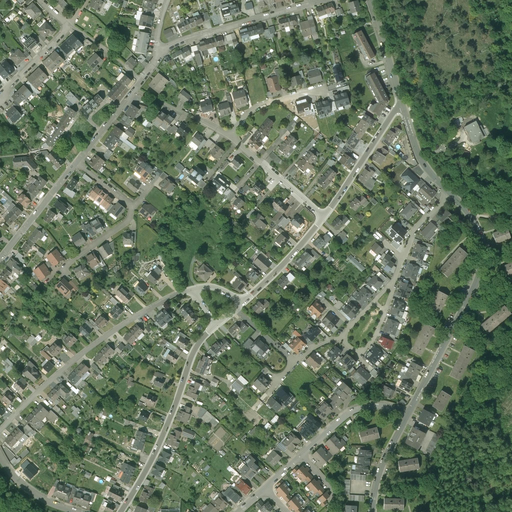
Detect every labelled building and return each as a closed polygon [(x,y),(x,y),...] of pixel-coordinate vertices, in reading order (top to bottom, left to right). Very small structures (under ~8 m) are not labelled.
[(68,6),(63,0),(59,4),(64,10),(68,6)] [(92,0),(89,7),(98,12),(104,3),(104,2),(99,0),(92,0)] [(156,4),(149,1),(147,0),(144,8),(147,9),(153,11),(156,4)] [(351,11),(352,14),(360,11),(357,1),(349,3),(351,11)] [(245,4),(247,11),(253,9),(251,3),(245,4)] [(335,11),(332,3),(324,6),(326,14),(335,11)] [(25,11),(33,19),(41,13),(33,4),(27,9),(25,10),(25,11)] [(229,7),(231,15),(239,13),(237,5),(233,6),(229,7)] [(316,9),(318,17),(326,14),(324,6),(316,9)] [(221,10),(223,17),(231,15),(229,7),(225,8),(221,10)] [(203,23),(199,16),(189,20),(185,22),(189,30),(203,23)] [(295,18),(295,17),(286,19),(289,27),(297,24),(295,18)] [(308,21),(312,35),(317,33),(312,17),(307,18),(308,21)] [(184,19),(183,18),(177,21),(179,25),(177,26),(181,33),(189,30),(185,22),(184,19)] [(42,20),(45,23),(50,28),(52,27),(43,19),(42,20)] [(289,27),(286,19),(278,21),(281,29),(289,27)] [(40,28),(45,23),(42,20),(37,25),(40,28)] [(299,24),(303,37),(312,35),(308,21),(301,23),(299,24)] [(37,31),(44,38),(49,33),(51,35),(55,32),(50,28),(45,23),(40,28),(37,31)] [(264,32),(261,25),(248,29),(250,36),(264,32)] [(163,32),(166,39),(173,35),(170,29),(163,32)] [(239,31),(242,39),(250,36),(248,29),(239,31)] [(353,36),(359,48),(363,46),(364,48),(368,46),(360,31),(353,36)] [(139,32),(138,39),(148,41),(150,34),(144,33),(139,32)] [(66,42),(73,49),(76,52),(83,45),(78,40),(77,41),(72,36),(66,42)] [(38,44),(31,37),(28,40),(26,39),(22,42),(26,47),(30,51),(38,44)] [(224,45),(221,37),(213,39),(215,47),(224,45)] [(148,41),(138,39),(136,46),(147,48),(148,41)] [(207,49),(215,47),(213,39),(205,42),(207,49)] [(87,48),(92,44),(87,40),(83,44),(87,48)] [(236,53),(234,48),(233,44),(232,40),(228,41),(231,55),(232,55),(236,53)] [(66,42),(60,48),(64,53),(67,55),(73,49),(66,42)] [(201,51),(207,49),(205,42),(199,43),(199,45),(201,50),(201,51)] [(147,48),(136,46),(135,52),(146,55),(147,48)] [(366,61),(374,57),(368,46),(364,48),(363,46),(359,48),(366,61)] [(179,51),(183,59),(191,55),(187,47),(179,51)] [(10,58),(17,65),(25,58),(22,54),(18,50),(10,58)] [(183,59),(179,51),(172,55),(176,63),(181,60),(183,65),(186,63),(183,59)] [(202,65),(198,51),(194,52),(198,66),(202,65)] [(49,58),(57,66),(63,60),(59,56),(55,52),(49,58)] [(67,59),(62,55),(61,53),(59,56),(63,60),(64,62),(67,59)] [(93,69),(96,66),(102,60),(96,54),(87,63),(93,69)] [(170,67),(176,65),(174,59),(171,60),(169,56),(166,57),(170,67)] [(51,71),(52,72),(58,67),(57,66),(49,58),(43,64),(47,68),(51,72),(51,71)] [(125,64),(131,70),(137,64),(131,58),(125,64)] [(9,75),(14,71),(10,67),(6,62),(1,66),(9,75)] [(9,75),(1,66),(0,66),(0,75),(4,80),(9,75)] [(33,74),(42,83),(48,77),(43,72),(39,68),(33,74)] [(54,74),(52,72),(51,71),(51,72),(47,68),(45,70),(50,75),(51,76),(54,74)] [(343,80),(339,68),(332,70),(336,82),(343,80)] [(274,71),(276,77),(277,80),(283,78),(280,69),(274,71)] [(319,71),(308,74),(308,77),(308,78),(308,81),(310,81),(310,84),(322,81),(321,77),(319,71)] [(149,86),(157,93),(167,80),(159,73),(149,86)] [(31,84),(36,89),(42,83),(33,74),(27,80),(31,84)] [(380,87),(373,74),(366,78),(373,91),(380,87)] [(119,82),(125,88),(131,81),(125,76),(119,82)] [(292,83),(293,87),(302,84),(301,79),(300,76),(298,77),(289,79),(292,83)] [(267,80),(271,93),(280,90),(277,80),(276,77),(267,80)] [(171,79),(169,83),(175,87),(177,84),(171,79)] [(107,96),(113,101),(125,88),(119,82),(107,96)] [(38,91),(36,89),(31,84),(28,86),(30,88),(35,93),(38,91)] [(18,92),(26,100),(32,94),(28,90),(24,86),(18,92)] [(387,99),(380,87),(373,91),(379,103),(379,104),(387,99)] [(232,93),(236,107),(248,103),(245,94),(244,90),(243,90),(232,93)] [(191,97),(183,91),(178,97),(186,103),(191,97)] [(19,104),(20,106),(26,100),(18,92),(12,98),(16,102),(19,105),(19,104)] [(346,93),(340,95),(343,106),(349,104),(346,93)] [(98,95),(94,99),(99,105),(103,101),(98,95)] [(340,95),(333,96),(337,108),(343,106),(340,95)] [(69,101),(73,105),(78,100),(74,96),(69,101)] [(82,109),(87,115),(99,105),(94,99),(82,109)] [(307,99),(301,101),(305,113),(310,111),(311,113),(314,112),(312,105),(311,104),(308,105),(307,99)] [(369,110),(379,117),(388,102),(387,99),(379,104),(379,103),(377,104),(374,105),(373,106),(372,106),(369,110)] [(201,103),(203,113),(209,111),(209,110),(211,110),(212,109),(211,106),(209,101),(201,103)] [(301,101),(294,103),(298,115),(305,113),(301,101)] [(331,112),(330,111),(328,103),(327,101),(321,103),(324,114),(331,112)] [(21,107),(20,106),(19,104),(19,105),(16,102),(14,104),(21,111),(23,109),(21,107)] [(321,102),(315,104),(317,112),(318,115),(324,114),(321,103),(321,102)] [(228,103),(218,106),(221,116),(231,113),(228,104),(228,103)] [(19,113),(21,111),(14,104),(11,106),(13,108),(14,109),(14,108),(19,113)] [(139,110),(131,105),(125,114),(133,119),(139,110)] [(6,114),(14,123),(22,116),(19,113),(14,108),(14,109),(13,108),(6,114)] [(76,113),(70,108),(66,113),(73,118),(76,113)] [(160,126),(166,130),(169,126),(174,120),(168,115),(167,117),(161,112),(153,122),(159,127),(160,126)] [(73,118),(66,113),(58,126),(64,130),(73,118)] [(120,122),(128,127),(133,119),(125,114),(120,122)] [(369,118),(365,115),(361,120),(369,125),(371,127),(374,121),(369,118)] [(268,119),(258,131),(265,136),(271,129),(269,127),(273,122),(268,119)] [(356,136),(360,139),(369,125),(361,120),(354,131),(358,134),(356,136)] [(479,127),(476,121),(464,127),(467,133),(469,132),(471,134),(470,135),(474,142),(479,140),(486,136),(480,126),(479,127)] [(177,132),(185,138),(191,130),(188,127),(189,125),(187,123),(185,125),(183,123),(178,129),(177,132)] [(291,127),(291,126),(289,125),(287,123),(283,127),(287,131),(291,127)] [(177,132),(178,129),(174,125),(172,128),(168,132),(167,134),(169,136),(172,132),(174,134),(177,132)] [(64,130),(58,126),(49,138),(55,142),(64,130)] [(123,132),(116,127),(111,134),(118,139),(123,132)] [(390,131),(385,139),(391,143),(396,136),(397,136),(400,131),(396,128),(393,133),(390,131)] [(252,138),(259,143),(261,141),(264,143),(268,138),(265,136),(258,131),(253,137),(252,138)] [(346,145),(353,150),(360,139),(356,136),(358,134),(354,131),(346,145)] [(241,142),(243,144),(251,135),(249,133),(241,142)] [(104,144),(111,150),(117,142),(119,144),(118,145),(127,152),(130,148),(124,143),(118,139),(111,134),(104,144)] [(198,147),(204,139),(197,134),(191,141),(192,142),(189,145),(196,150),(198,147)] [(284,142),(291,148),(297,141),(290,135),(284,142)] [(338,146),(340,143),(341,142),(342,141),(335,136),(331,142),(338,146)] [(253,137),(252,137),(248,143),(257,151),(262,145),(259,143),(252,138),(253,137)] [(49,138),(46,143),(52,147),(55,142),(49,138)] [(196,150),(194,152),(196,154),(204,145),(207,142),(204,139),(198,147),(196,150)] [(212,151),(216,146),(208,139),(207,142),(204,145),(208,149),(209,148),(212,151)] [(313,139),(305,149),(307,151),(316,142),(313,139)] [(388,147),(391,143),(385,139),(383,142),(388,147)] [(126,140),(124,143),(130,148),(134,151),(136,148),(126,140)] [(291,148),(284,142),(278,150),(288,157),(294,150),(291,148)] [(346,145),(342,149),(350,155),(353,150),(346,145)] [(210,154),(217,160),(224,152),(217,146),(216,146),(212,151),(210,154)] [(344,155),(348,157),(350,155),(342,149),(339,147),(336,150),(342,153),(344,155)] [(304,159),(310,164),(319,154),(312,148),(304,159)] [(108,160),(113,153),(108,150),(103,157),(108,160)] [(48,157),(58,169),(64,164),(54,151),(50,155),(48,157)] [(272,152),(269,156),(278,164),(281,160),(272,152)] [(380,154),(376,152),(371,160),(379,165),(385,157),(384,157),(385,155),(381,152),(380,154)] [(337,160),(348,168),(354,161),(348,157),(344,155),(342,153),(342,154),(341,154),(337,160)] [(102,167),(105,162),(96,155),(92,160),(102,167)] [(232,162),(238,168),(243,163),(237,157),(232,162)] [(33,171),(37,168),(30,159),(26,158),(14,159),(14,167),(28,165),(33,171)] [(310,164),(304,159),(301,161),(300,160),(298,162),(299,164),(298,166),(304,171),(307,168),(310,171),(313,167),(310,164)] [(89,164),(98,171),(102,167),(92,160),(89,164)] [(139,167),(149,174),(153,169),(143,161),(139,167)] [(181,171),(185,166),(180,162),(176,167),(181,171)] [(380,172),(371,163),(367,168),(369,169),(374,172),(378,175),(378,174),(380,172)] [(141,176),(145,179),(149,174),(139,167),(135,172),(141,176)] [(205,174),(197,167),(189,177),(197,184),(201,180),(205,174)] [(336,174),(330,168),(324,175),(331,181),(336,174)] [(159,177),(163,173),(158,169),(155,172),(157,174),(157,175),(159,177)] [(368,171),(365,169),(363,172),(358,180),(364,184),(363,186),(366,187),(366,188),(370,191),(374,185),(373,185),(375,181),(372,179),(370,179),(369,179),(374,172),(369,169),(368,171)] [(404,186),(410,191),(416,184),(419,181),(407,170),(401,177),(408,183),(404,186)] [(162,179),(163,179),(165,181),(166,179),(168,176),(163,172),(163,173),(159,177),(162,179)] [(84,174),(82,177),(90,183),(92,180),(84,174)] [(132,180),(135,182),(138,178),(134,174),(130,179),(132,180)] [(331,181),(324,175),(318,183),(325,188),(331,181)] [(218,176),(212,184),(217,188),(223,181),(218,176)] [(41,190),(47,183),(40,177),(37,181),(34,185),(41,190)] [(72,191),(78,182),(73,178),(63,192),(72,198),(75,194),(72,191)] [(165,191),(169,194),(176,186),(166,179),(165,181),(163,183),(162,183),(159,186),(162,188),(162,189),(162,190),(163,191),(165,191)] [(135,192),(136,192),(138,191),(137,189),(140,186),(135,182),(132,180),(127,186),(135,192)] [(201,180),(197,184),(196,184),(202,189),(206,184),(201,180)] [(223,181),(217,188),(220,191),(218,192),(222,195),(223,193),(227,188),(229,186),(223,181)] [(252,189),(259,195),(265,188),(258,182),(252,189)] [(28,192),(35,197),(41,190),(34,185),(28,192)] [(416,194),(427,204),(436,194),(432,190),(432,191),(425,185),(420,190),(416,194)] [(90,195),(95,200),(102,191),(96,187),(93,190),(89,195),(90,195)] [(229,198),(233,193),(227,188),(223,193),(226,195),(229,198)] [(106,195),(102,191),(95,200),(100,204),(106,197),(105,196),(106,195)] [(2,194),(11,202),(13,200),(4,192),(2,194)] [(28,192),(27,194),(33,200),(35,197),(28,192)] [(26,207),(27,208),(29,206),(29,205),(31,202),(25,196),(23,194),(17,199),(20,202),(19,202),(23,205),(26,208),(26,207)] [(25,196),(31,202),(33,200),(27,194),(25,196)] [(106,209),(110,204),(113,200),(108,196),(107,198),(106,197),(100,204),(106,209)] [(358,201),(356,198),(349,205),(355,211),(361,204),(365,207),(369,203),(362,196),(358,201)] [(233,204),(239,209),(244,203),(239,198),(233,204)] [(282,203),(277,199),(271,205),(274,208),(278,212),(280,213),(282,215),(287,208),(284,205),(282,203)] [(64,204),(58,200),(54,206),(63,213),(67,209),(68,207),(64,204)] [(410,203),(417,210),(419,207),(412,201),(410,203)] [(64,204),(68,207),(67,209),(70,211),(73,207),(66,202),(64,204)] [(400,214),(407,220),(417,210),(410,203),(404,210),(405,211),(402,214),(401,214),(400,214)] [(10,213),(16,219),(22,212),(12,204),(7,210),(9,211),(10,213)] [(122,208),(118,204),(114,209),(111,212),(111,213),(117,218),(120,214),(122,214),(123,212),(123,210),(121,209),(122,208)] [(432,207),(429,204),(423,211),(425,213),(432,207)] [(140,212),(146,217),(148,217),(150,215),(151,215),(152,215),(154,212),(148,207),(145,205),(144,205),(140,211),(140,212)] [(277,226),(284,218),(281,216),(280,216),(279,215),(280,213),(278,212),(274,208),(273,210),(277,214),(271,220),(276,225),(277,226)] [(55,214),(50,211),(43,220),(49,224),(55,214)] [(446,211),(438,219),(439,220),(444,224),(445,225),(448,222),(450,225),(455,219),(446,211)] [(4,219),(10,225),(16,219),(10,213),(7,216),(4,219)] [(263,219),(258,214),(253,221),(258,225),(257,227),(257,228),(258,229),(259,229),(260,229),(261,230),(263,229),(266,226),(261,222),(263,219)] [(291,222),(298,228),(303,222),(296,216),(291,222)] [(350,222),(344,216),(340,220),(338,218),(331,225),(337,230),(343,223),(346,226),(350,222)] [(277,226),(278,227),(279,228),(281,225),(284,228),(291,220),(288,218),(286,220),(284,218),(277,226)] [(97,219),(90,223),(97,234),(104,230),(100,224),(97,219)] [(88,232),(91,237),(97,234),(90,223),(85,226),(85,227),(88,232)] [(430,224),(429,224),(420,234),(428,241),(434,234),(433,232),(437,228),(436,228),(431,223),(430,224)] [(405,233),(396,224),(389,232),(391,233),(389,235),(395,241),(398,244),(403,238),(402,237),(405,233)] [(280,234),(282,231),(279,228),(278,227),(277,226),(276,225),(273,228),(280,234)] [(40,231),(37,229),(29,239),(34,243),(42,233),(41,232),(40,231)] [(500,242),(500,243),(511,239),(507,229),(493,234),(496,244),(500,242)] [(340,233),(336,238),(343,244),(347,239),(345,237),(347,235),(343,231),(341,233),(340,233)] [(333,236),(329,232),(322,239),(320,237),(313,244),(319,250),(325,243),(326,243),(333,236)] [(74,243),(77,248),(78,247),(80,245),(81,245),(85,242),(86,242),(83,239),(80,233),(79,233),(71,239),(72,239),(74,243)] [(124,234),(123,244),(132,244),(132,241),(132,235),(128,235),(128,234),(124,234)] [(276,242),(282,247),(287,241),(281,235),(276,242)] [(34,243),(29,239),(22,248),(27,252),(34,243)] [(398,244),(395,241),(391,245),(396,250),(400,246),(398,244)] [(382,250),(375,243),(370,249),(377,255),(382,250)] [(98,249),(104,258),(112,253),(111,252),(109,248),(108,245),(107,244),(98,249)] [(421,246),(416,244),(415,248),(414,248),(413,250),(424,254),(427,248),(421,246)] [(467,255),(459,248),(449,259),(457,266),(467,255)] [(56,250),(51,254),(58,263),(63,259),(62,257),(58,253),(56,250)] [(295,264),(301,269),(307,262),(308,263),(315,255),(317,258),(319,256),(312,250),(308,254),(306,251),(295,264)] [(424,254),(413,250),(412,252),(413,252),(411,257),(422,261),(425,254),(424,254)] [(260,255),(266,260),(267,259),(268,258),(261,251),(259,254),(260,255)] [(86,257),(92,267),(99,263),(99,262),(94,255),(93,253),(86,257)] [(53,265),(54,266),(58,263),(51,254),(47,257),(49,260),(53,265)] [(392,258),(387,254),(386,255),(382,260),(381,263),(385,266),(389,261),(392,258)] [(253,263),(265,272),(272,264),(267,259),(266,260),(260,255),(253,263)] [(329,255),(324,260),(329,264),(333,259),(329,255)] [(366,270),(352,257),(349,260),(363,273),(366,270)] [(17,263),(12,259),(6,265),(17,274),(22,268),(18,266),(19,265),(17,263)] [(450,274),(450,275),(457,266),(449,259),(439,270),(447,277),(450,274)] [(394,265),(389,261),(385,266),(383,269),(388,273),(389,271),(393,266),(394,265)] [(415,266),(409,263),(407,268),(406,270),(417,274),(420,267),(415,266)] [(74,270),(78,278),(83,275),(84,277),(89,273),(83,264),(74,270)] [(44,265),(39,268),(45,277),(50,274),(47,269),(44,265)] [(198,275),(205,281),(212,273),(203,265),(200,269),(202,271),(198,275)] [(253,269),(258,274),(260,272),(253,265),(251,268),(253,269)] [(39,279),(40,281),(45,277),(39,268),(34,272),(36,274),(39,279)] [(6,279),(11,273),(6,269),(0,275),(0,278),(4,282),(4,281),(8,285),(10,282),(6,279)] [(258,274),(253,269),(246,277),(253,283),(259,275),(258,274)] [(417,274),(406,270),(405,272),(406,272),(404,277),(410,279),(415,281),(417,274)] [(147,278),(154,284),(160,278),(153,271),(147,278)] [(239,278),(241,281),(243,279),(236,272),(234,275),(238,279),(239,278)] [(283,276),(277,283),(282,288),(289,282),(290,282),(294,278),(290,274),(286,278),(283,276)] [(376,279),(381,283),(386,278),(381,274),(376,279)] [(376,279),(375,277),(372,280),(371,279),(368,282),(377,290),(379,288),(382,284),(381,283),(376,279)] [(232,286),(240,292),(246,285),(241,281),(239,278),(238,279),(232,286)] [(59,290),(64,295),(66,292),(68,294),(70,291),(69,290),(71,288),(71,287),(71,286),(68,283),(65,281),(61,282),(58,285),(61,288),(59,290)] [(68,283),(71,286),(71,287),(74,290),(77,287),(75,286),(71,281),(70,281),(68,283)] [(134,289),(141,295),(147,289),(140,282),(134,289)] [(412,286),(402,282),(400,289),(410,293),(412,286)] [(126,303),(126,304),(132,297),(122,288),(116,294),(126,303)] [(366,290),(364,288),(362,291),(361,290),(358,293),(367,301),(369,300),(368,299),(372,295),(371,294),(366,290)] [(410,293),(400,289),(398,292),(396,295),(407,299),(410,293)] [(448,296),(438,291),(437,295),(436,295),(430,307),(439,312),(448,296)] [(367,301),(358,293),(353,298),(358,302),(362,306),(365,302),(366,303),(367,301)] [(116,294),(113,297),(118,302),(120,304),(120,303),(121,304),(123,303),(125,304),(126,303),(116,294)] [(350,299),(356,304),(358,302),(353,298),(351,296),(349,298),(350,299)] [(112,297),(110,300),(115,305),(118,302),(113,297),(112,297)] [(354,307),(357,305),(356,304),(350,299),(348,302),(350,303),(354,307)] [(269,304),(265,300),(261,305),(259,302),(252,309),(258,315),(264,308),(265,308),(269,304)] [(318,302),(316,300),(314,303),(308,310),(312,313),(313,314),(320,306),(317,303),(318,302)] [(406,305),(394,301),(392,307),(404,311),(406,305)] [(354,307),(350,303),(346,307),(355,315),(358,311),(354,307)] [(192,312),(186,305),(179,311),(185,318),(192,312)] [(110,313),(116,318),(122,312),(116,306),(110,313)] [(320,306),(313,314),(317,318),(323,311),(323,312),(326,309),(324,307),(323,308),(320,306)] [(511,314),(504,306),(492,316),(499,324),(511,314)] [(351,319),(355,315),(346,307),(343,311),(347,315),(351,319)] [(404,311),(392,307),(390,313),(401,318),(404,311)] [(167,313),(165,310),(162,312),(162,311),(159,314),(167,323),(172,318),(167,313)] [(347,315),(343,311),(341,310),(339,312),(345,318),(347,315)] [(185,318),(191,325),(197,319),(192,312),(185,318)] [(330,313),(321,322),(326,326),(334,317),(330,313)] [(167,323),(159,314),(156,316),(157,317),(154,319),(156,321),(161,327),(167,323)] [(96,324),(101,329),(108,322),(102,316),(95,323),(96,324)] [(481,325),(488,334),(499,324),(492,316),(481,325)] [(330,330),(338,321),(334,317),(326,326),(330,330)] [(399,323),(387,319),(385,325),(397,330),(399,323)] [(85,324),(91,330),(93,327),(89,322),(87,321),(84,324),(85,324)] [(229,331),(234,337),(241,330),(242,331),(246,327),(242,323),(238,327),(236,325),(229,331)] [(84,335),(86,337),(92,331),(91,330),(85,324),(79,330),(84,335)] [(418,338),(427,343),(435,329),(425,324),(424,328),(423,328),(418,338)] [(143,331),(137,325),(130,332),(137,338),(143,331)] [(390,334),(394,336),(397,330),(385,325),(383,332),(390,334)] [(310,340),(312,341),(319,333),(313,327),(310,330),(310,329),(308,329),(307,331),(307,333),(305,335),(310,340)] [(297,337),(299,339),(301,337),(295,331),(293,333),(297,337)] [(124,338),(130,345),(137,338),(130,332),(124,338)] [(64,341),(70,347),(77,340),(71,334),(68,337),(64,341)] [(305,335),(304,334),(302,336),(308,343),(310,340),(305,335)] [(176,344),(184,350),(189,343),(184,340),(180,337),(180,338),(176,344)] [(299,339),(297,337),(294,341),(293,342),(301,349),(303,346),(304,347),(306,345),(304,343),(303,343),(299,339)] [(388,340),(381,337),(379,342),(381,343),(381,345),(383,346),(385,347),(385,349),(387,349),(388,348),(391,349),(394,342),(388,340)] [(411,351),(421,356),(427,343),(418,338),(411,351)] [(229,342),(227,340),(226,341),(224,339),(221,343),(220,342),(218,343),(217,342),(210,349),(211,349),(216,354),(217,356),(221,353),(219,351),(222,348),(224,350),(230,345),(228,343),(229,342)] [(247,349),(253,343),(249,339),(243,345),(247,349)] [(269,348),(258,339),(250,348),(260,357),(269,348)] [(295,352),(297,355),(299,353),(298,352),(301,349),(293,342),(292,343),(289,346),(295,352)] [(166,346),(175,352),(177,348),(168,343),(166,346)] [(48,350),(54,356),(61,349),(55,344),(50,349),(48,350)] [(113,351),(107,345),(101,352),(107,358),(113,351)] [(474,350),(465,346),(463,350),(463,349),(457,361),(466,366),(474,350)] [(341,352),(335,347),(332,350),(332,349),(330,352),(328,355),(333,361),(334,360),(338,356),(341,352)] [(379,351),(375,347),(372,351),(371,350),(369,352),(378,360),(383,355),(379,351)] [(379,351),(383,355),(386,357),(388,355),(381,349),(379,351)] [(46,353),(43,350),(40,353),(48,361),(51,358),(46,353)] [(166,358),(174,363),(178,356),(171,351),(166,358)] [(94,359),(101,365),(107,358),(101,352),(94,359)] [(378,360),(369,352),(368,353),(369,354),(365,357),(370,362),(374,365),(378,360)] [(319,364),(322,361),(313,353),(306,360),(315,368),(316,367),(317,368),(318,368),(320,366),(319,365),(319,364)] [(343,365),(349,370),(352,367),(356,363),(347,355),(344,358),(341,361),(344,364),(343,365)] [(338,365),(341,361),(344,358),(341,356),(340,358),(336,362),(335,363),(338,365)] [(196,371),(206,375),(207,371),(205,370),(207,366),(209,367),(212,360),(205,358),(203,361),(201,360),(200,360),(200,361),(196,371)] [(36,371),(37,369),(29,361),(27,364),(29,367),(30,366),(35,370),(36,371)] [(43,367),(48,372),(54,366),(48,361),(43,367)] [(466,366),(457,361),(452,372),(450,376),(459,380),(466,366)] [(377,368),(374,365),(370,362),(368,364),(375,370),(377,368)] [(89,369),(82,363),(74,372),(81,378),(89,369)] [(416,365),(412,363),(409,369),(418,374),(421,367),(416,365)] [(35,370),(30,366),(29,367),(23,373),(28,378),(29,377),(35,370)] [(363,371),(360,368),(356,371),(352,376),(357,381),(365,372),(364,370),(363,371)] [(352,376),(356,371),(354,369),(350,374),(348,376),(350,378),(352,376)] [(410,378),(414,380),(418,374),(409,369),(406,375),(405,375),(410,378)] [(29,377),(34,382),(39,376),(36,373),(37,373),(36,372),(36,371),(35,370),(29,377)] [(68,378),(74,384),(81,378),(74,372),(68,378)] [(365,372),(357,381),(362,386),(371,377),(365,372)] [(266,379),(262,375),(253,384),(257,388),(266,379)] [(237,379),(245,386),(248,382),(241,376),(237,379)] [(154,384),(161,387),(164,381),(157,378),(154,384)] [(214,379),(211,385),(216,388),(219,382),(214,379)] [(237,379),(231,386),(233,388),(232,390),(238,395),(239,394),(238,393),(245,386),(237,379)] [(257,388),(262,392),(270,383),(266,379),(257,388)] [(18,391),(20,393),(26,387),(19,380),(14,387),(18,391)] [(399,387),(408,392),(412,385),(407,383),(403,381),(402,382),(399,387)] [(186,395),(196,400),(198,395),(195,394),(197,390),(198,390),(200,384),(195,382),(194,385),(191,384),(186,395)] [(346,394),(347,393),(348,393),(351,390),(343,382),(338,387),(339,388),(346,394)] [(59,387),(57,385),(52,391),(58,396),(59,397),(61,394),(65,397),(70,392),(61,384),(59,387)] [(384,386),(382,385),(378,392),(390,399),(390,398),(391,396),(391,395),(392,393),(393,391),(394,392),(394,391),(390,389),(384,386)] [(335,394),(342,401),(346,397),(345,397),(347,395),(346,394),(339,388),(334,393),(335,394)] [(281,399),(285,402),(283,404),(284,405),(286,407),(295,398),(293,396),(290,398),(289,397),(290,397),(285,393),(280,389),(276,394),(279,397),(281,399)] [(58,396),(52,391),(48,396),(53,401),(58,396)] [(451,396),(442,391),(432,407),(441,412),(443,408),(444,409),(451,396)] [(2,398),(8,405),(14,399),(8,392),(3,397),(2,398)] [(209,400),(213,403),(218,397),(215,394),(209,400)] [(337,405),(338,407),(342,403),(341,403),(342,401),(335,394),(330,399),(332,401),(337,405)] [(145,402),(153,406),(156,399),(148,395),(147,398),(145,402)] [(275,401),(272,398),(267,403),(276,411),(281,406),(275,401)] [(275,401),(281,406),(282,407),(284,405),(283,404),(277,399),(275,401)] [(298,402),(296,400),(288,409),(290,411),(298,402)] [(328,406),(325,403),(320,408),(327,414),(332,410),(332,409),(328,406)] [(46,416),(49,412),(40,404),(32,413),(38,419),(40,422),(46,416)] [(72,408),(78,413),(81,410),(75,405),(72,408)] [(176,419),(186,424),(190,415),(188,414),(190,409),(185,406),(184,409),(181,408),(176,419)] [(219,422),(205,409),(201,408),(198,416),(201,419),(207,424),(209,421),(215,426),(219,422)] [(323,419),(327,414),(320,408),(316,412),(323,419)] [(53,412),(51,410),(49,412),(46,416),(53,423),(58,417),(53,412)] [(425,411),(423,410),(420,415),(431,421),(434,415),(431,414),(425,411)] [(139,418),(146,422),(149,415),(142,412),(139,418)] [(25,420),(32,426),(38,419),(32,413),(25,420)] [(281,420),(276,415),(270,421),(273,423),(273,422),(274,423),(277,425),(281,420)] [(320,426),(309,415),(306,419),(307,421),(301,427),(302,428),(300,431),(303,434),(302,435),(306,438),(314,429),(316,431),(320,426)] [(425,424),(428,426),(431,421),(420,415),(418,420),(419,421),(425,424)] [(271,426),(267,423),(263,428),(267,431),(271,426)] [(21,430),(27,435),(28,434),(30,432),(29,431),(24,427),(21,430)] [(251,436),(257,429),(255,427),(249,434),(251,436)] [(24,434),(18,428),(11,435),(17,441),(24,434)] [(194,432),(184,428),(182,435),(192,439),(194,432)] [(359,432),(362,442),(366,441),(366,442),(380,438),(377,428),(359,432)] [(405,443),(418,449),(426,434),(413,428),(405,443)] [(166,443),(174,446),(177,438),(178,438),(180,433),(175,430),(174,434),(171,432),(170,435),(166,443)] [(146,434),(138,431),(136,439),(144,442),(146,434)] [(300,441),(291,433),(286,439),(287,440),(295,447),(300,441)] [(435,434),(425,451),(431,454),(440,436),(435,434)] [(5,441),(11,447),(17,441),(11,435),(5,441)] [(329,439),(339,450),(343,446),(339,441),(334,435),(329,439)] [(137,449),(141,451),(142,448),(143,448),(144,446),(142,446),(144,442),(136,439),(133,438),(130,447),(131,447),(130,450),(136,452),(137,449)] [(334,453),(335,454),(339,450),(329,439),(325,444),(330,449),(334,453)] [(295,447),(287,440),(283,444),(288,448),(291,451),(295,447)] [(288,448),(283,444),(279,448),(282,451),(284,452),(288,448)] [(277,446),(273,451),(278,455),(282,451),(279,448),(277,446)] [(316,452),(326,462),(330,458),(329,458),(329,457),(326,453),(321,448),(316,452)] [(171,456),(166,453),(163,451),(159,459),(167,463),(170,457),(171,456)] [(278,455),(273,451),(266,459),(273,467),(281,458),(278,455)] [(317,461),(320,465),(321,465),(322,466),(326,462),(316,452),(312,456),(317,461)] [(246,464),(256,473),(260,469),(254,463),(256,460),(251,456),(245,463),(246,464)] [(357,465),(368,466),(369,466),(369,458),(359,457),(358,457),(357,465)] [(404,471),(404,472),(419,469),(417,459),(398,462),(400,472),(404,471)] [(126,464),(124,463),(120,471),(132,476),(135,468),(136,467),(133,465),(132,465),(132,466),(128,465),(126,464)] [(240,470),(250,480),(256,473),(246,464),(240,470)] [(37,472),(30,465),(23,472),(31,479),(37,472)] [(164,469),(156,465),(152,473),(160,477),(164,469)] [(294,473),(298,477),(308,468),(306,467),(304,469),(302,466),(298,469),(294,473)] [(298,477),(302,482),(305,479),(310,475),(307,472),(309,470),(308,468),(298,477)] [(132,476),(120,471),(117,477),(121,479),(120,480),(128,484),(132,476)] [(306,486),(310,490),(320,481),(318,480),(316,482),(314,479),(309,483),(306,486)] [(240,489),(246,494),(250,489),(245,484),(240,480),(236,485),(240,489)] [(310,490),(313,495),(317,492),(321,488),(319,485),(321,483),(320,481),(310,490)] [(276,495),(277,496),(287,487),(283,483),(279,487),(276,490),(278,493),(276,495)] [(57,496),(60,498),(64,487),(63,486),(58,484),(56,488),(54,494),(57,495),(57,496)] [(104,494),(119,501),(123,494),(108,486),(104,494)] [(139,500),(147,503),(150,495),(151,495),(154,489),(148,487),(145,486),(139,500)] [(64,498),(67,499),(70,493),(71,489),(66,487),(64,487),(60,498),(64,499),(64,498)] [(281,496),(283,499),(288,495),(291,492),(287,487),(277,496),(279,498),(281,496)] [(225,494),(236,503),(241,498),(235,492),(230,488),(225,494)] [(318,499),(322,504),(325,501),(329,496),(327,493),(329,492),(327,490),(325,492),(321,496),(318,499)] [(77,502),(80,503),(83,494),(77,492),(76,492),(75,495),(73,502),(77,503),(77,502)] [(83,505),(87,507),(89,501),(91,497),(90,497),(83,494),(80,503),(84,505),(83,505)] [(288,508),(289,509),(299,500),(295,496),(292,499),(287,503),(290,506),(288,508)] [(220,507),(222,509),(227,504),(223,500),(220,497),(219,497),(214,502),(215,502),(220,507)] [(388,509),(388,510),(403,510),(404,499),(384,499),(384,509),(388,509)] [(104,510),(108,511),(112,511),(115,507),(110,505),(111,504),(104,500),(102,506),(106,507),(104,510)] [(300,507),(303,504),(299,500),(289,509),(291,511),(293,509),(295,511),(300,507)] [(256,505),(260,509),(264,505),(260,501),(256,505)] [(260,509),(262,511),(268,511),(273,508),(267,502),(264,505),(260,509)]
